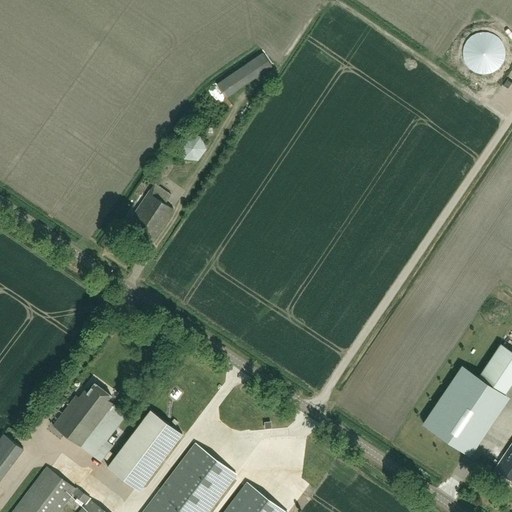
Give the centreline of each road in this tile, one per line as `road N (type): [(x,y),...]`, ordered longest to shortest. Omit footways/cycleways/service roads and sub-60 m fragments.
road 1 (tertiary): [(458,511),(0,201)]
road 2 (unknown): [(511,113),(310,412)]
